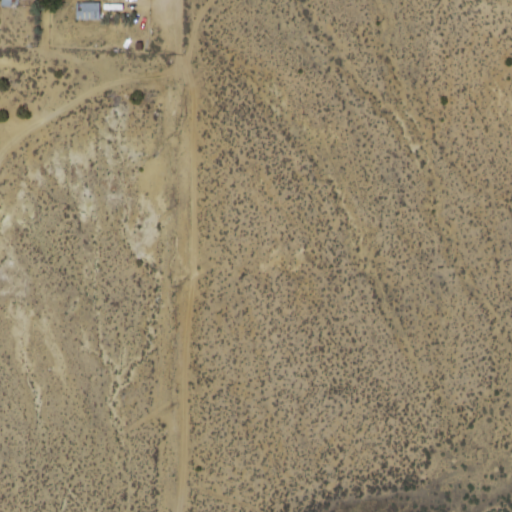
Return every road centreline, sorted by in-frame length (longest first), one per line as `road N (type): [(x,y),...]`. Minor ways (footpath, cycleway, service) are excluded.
road 1 (track): [(188,74),(199,118),(201,237),(189,511)]
road 2 (track): [(0,178),(29,137),(123,79),(188,74)]
road 3 (residential): [(46,0),(47,58),(123,79)]
